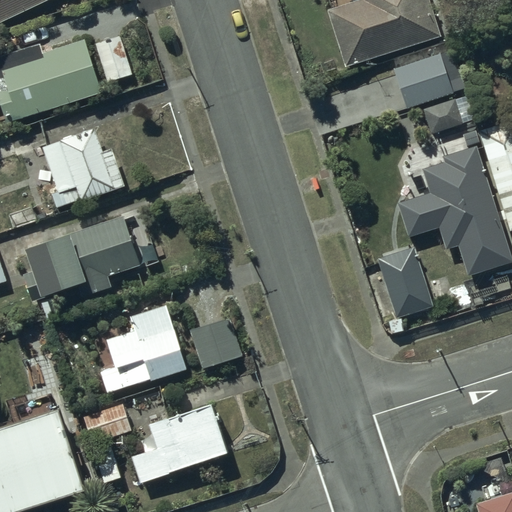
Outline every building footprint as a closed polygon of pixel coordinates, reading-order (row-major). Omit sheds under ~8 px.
[(0,0),(0,21),(46,0),(0,0)] [(360,0),(327,10),(344,66),(439,36),(427,0),(360,0)] [(94,45),(106,82),(130,75),(118,37),(94,45)] [(0,108),(5,123),(100,92),(83,40),(40,54),(37,45),(0,56),(0,108)] [(451,94),(447,83),(463,78),(454,51),(409,65),(391,71),(404,109),(451,94)] [(461,125),(461,123),(475,119),(467,95),(430,107),(421,109),(429,134),(461,125)] [(478,133),(508,231),(511,229),(511,125),(511,123),(478,133)] [(50,193),(55,208),(123,187),(111,149),(101,153),(93,129),(40,146),(55,192),(50,193)] [(0,135),(0,160),(14,155),(6,133),(0,135)] [(456,246),(466,277),(511,262),(475,146),(440,157),(442,163),(421,170),(428,193),(396,203),(407,238),(437,228),(444,250),(456,246)] [(121,217),(21,250),(38,298),(75,286),(79,299),(109,289),(106,277),(138,266),(121,217)] [(378,259),(395,318),(432,308),(414,248),(378,259)] [(100,372),(106,392),(147,379),(148,383),(186,372),(166,305),(128,316),(133,331),(104,340),(112,368),(100,372)] [(230,317),(188,330),(200,369),(242,356),(230,317)] [(120,403),(82,415),(90,443),(129,431),(120,403)] [(130,457),(139,483),(225,454),(208,404),(146,425),(154,450),(130,457)] [(0,428),(0,511),(9,511),(82,490),(58,411),(0,428)] [(94,451),(102,482),(118,478),(109,447),(94,451)] [(511,511),(511,491),(474,503),(476,511),(511,511)]
